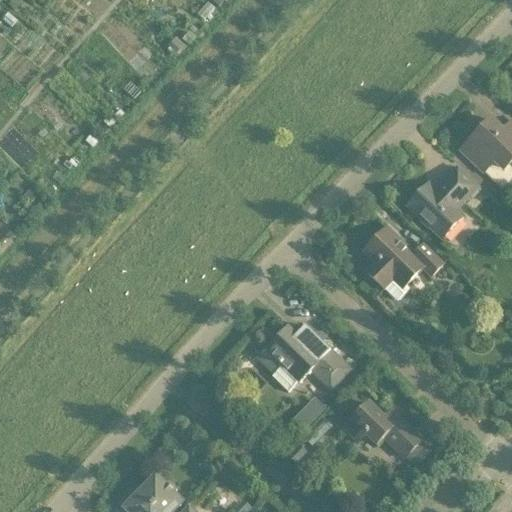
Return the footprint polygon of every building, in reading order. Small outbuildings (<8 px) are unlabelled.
[(490,122),(460,153),(482,174),(493,163),(499,169),(510,158),(511,159),(511,136),(508,140),(490,122)] [(428,187),(407,209),(419,221),(418,222),(428,231),(429,230),(441,242),(463,221),(456,214),(478,192),(458,172),(436,194),(428,187)] [(370,247),(362,256),(373,266),(364,275),(396,306),(410,291),(407,288),(419,276),(426,283),(442,268),(422,249),(414,257),(387,231),(379,239),(373,242),(370,247)] [(288,328),(256,362),(273,378),(273,379),(289,394),(297,385),(297,386),(308,374),(321,386),(331,394),(352,372),(305,328),(297,336),(288,328)] [(305,431),(326,408),(315,398),(294,422),(305,431)] [(367,407),(341,433),(357,447),(364,439),(375,450),(381,443),(403,463),(421,445),(399,424),(392,431),(367,407)] [(188,448),(193,442),(188,436),(182,442),(188,448)] [(298,446),(288,458),(296,466),(307,454),(298,446)] [(156,479),(124,511),(177,511),(184,505),(175,497),(177,491),(176,487),(173,485),(169,484),(163,486),(156,479)]
